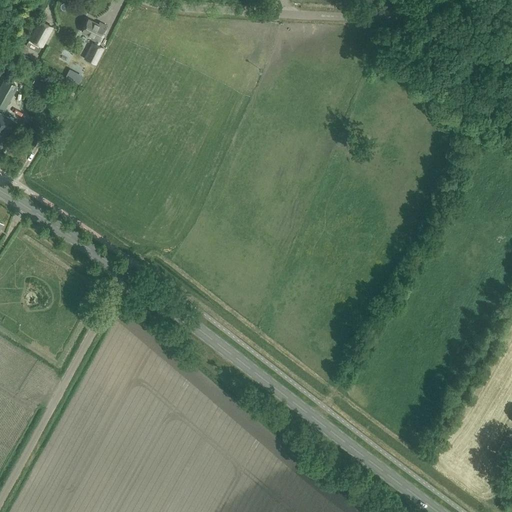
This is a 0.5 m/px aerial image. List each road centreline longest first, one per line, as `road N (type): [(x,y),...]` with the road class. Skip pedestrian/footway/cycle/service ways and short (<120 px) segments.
road 1 (secondary): [(438,511),(124,273)]
road 2 (unclassified): [(511,65),(408,20),(140,0)]
road 3 (unclassified): [(0,501),(124,273)]
road 4 (secondary): [(124,273),(0,190)]
